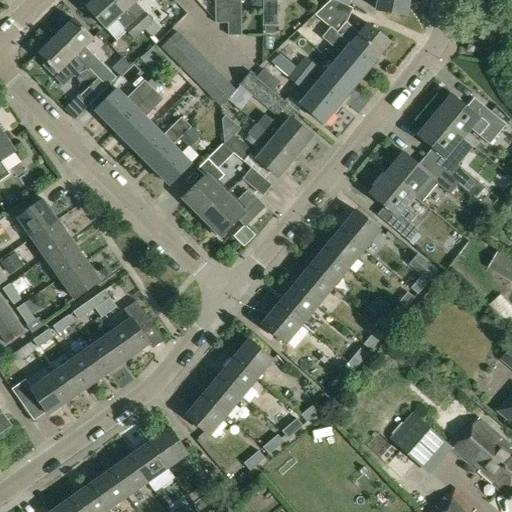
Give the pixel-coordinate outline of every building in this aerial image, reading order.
[(144,30),(117,0),(95,0),(88,7),(108,29),(117,20),(134,39),(144,30)] [(143,9),(137,2),(139,0),(117,0),(144,30),(152,38),(161,30),(143,9)] [(216,0),(217,23),(229,23),(228,0),(216,0)] [(242,0),(228,0),(229,36),(243,36),(242,0)] [(279,26),(278,0),(264,0),(265,26),(267,26),(267,32),(278,32),(278,26),(279,26)] [(354,8),(349,5),(337,0),(331,0),(316,15),(331,27),(375,63),(392,42),(368,23),(360,32),(348,22),(354,8)] [(337,0),(349,5),(351,0),(374,0),(374,6),(378,7),(377,9),(407,15),(409,0),(337,0)] [(64,30),(58,36),(77,56),(95,39),(75,19),(68,16),(61,24),(64,30)] [(331,27),(323,37),(343,54),(334,64),(358,83),(375,63),(331,27)] [(179,32),(163,47),(170,54),(186,40),(179,32)] [(73,74),(73,70),(76,73),(78,71),(82,76),(80,79),(89,88),(81,96),(90,105),(108,87),(86,65),(77,56),(58,36),(40,53),(49,62),(45,66),(61,82),(64,82),(73,74)] [(186,40),(170,54),(178,62),(193,47),(186,40)] [(193,47),(178,62),(185,69),(200,54),(193,47)] [(200,54),(185,69),(192,77),(207,62),(200,54)] [(105,65),(95,55),(86,65),(107,86),(114,78),(103,67),(105,65)] [(289,77),(302,89),(311,79),(296,68),(295,69),(279,55),(271,62),(289,77)] [(297,67),(311,78),(320,68),(306,57),(297,67)] [(207,62),(192,77),(199,84),(215,69),(207,62)] [(341,104),(358,83),(334,64),(317,85),(341,104)] [(215,69),(199,84),(207,92),(222,77),(215,69)] [(243,85),(278,114),(287,104),(284,102),(285,101),(252,75),(243,85)] [(222,77),(207,92),(214,99),(229,84),(222,77)] [(97,110),(116,129),(156,90),(146,80),(127,99),(118,89),(97,110)] [(229,84),(214,99),(221,107),(236,92),(229,84)] [(301,104),(324,124),(341,104),(317,85),(301,104)] [(134,148),(155,127),(146,118),(165,99),(156,90),(116,129),(134,148)] [(490,145),(497,136),(507,125),(475,99),(469,106),(453,94),(435,115),(463,139),(471,129),(490,145)] [(258,125),(297,157),(314,136),(291,118),(283,127),(267,114),(258,125)] [(433,148),(426,157),(477,199),(486,187),(459,164),(474,147),(463,139),(435,115),(419,135),(433,148)] [(134,148),(152,166),(191,126),(182,117),(163,136),(155,127),(134,148)] [(180,139),(189,148),(202,136),(192,127),(180,139)] [(0,181),(10,175),(1,161),(15,152),(0,129),(0,181)] [(259,159),(279,178),(297,157),(264,130),(257,139),(267,147),(259,159)] [(222,145),(245,162),(253,151),(233,134),(222,145)] [(171,185),(192,164),(173,145),(152,166),(171,185)] [(222,145),(205,162),(214,172),(234,153),(222,145)] [(452,178),(426,157),(426,156),(420,164),(405,152),(387,173),(415,196),(430,178),(442,189),(452,178)] [(264,196),(273,185),(253,169),(244,179),(264,196)] [(415,196),(387,173),(369,194),(384,206),(378,214),(410,241),(420,229),(401,214),(415,196)] [(203,218),(227,194),(207,175),(183,199),(203,218)] [(63,176),(46,187),(59,206),(76,195),(63,176)] [(247,193),(236,204),(227,194),(203,218),(222,238),(240,220),(246,227),(265,207),(253,195),(251,196),(247,193)] [(33,239),(59,221),(44,200),(18,219),(33,239)] [(340,230),(365,250),(381,231),(356,210),(340,230)] [(59,221),(33,239),(47,259),(73,241),(59,221)] [(365,250),(340,230),(325,248),(350,269),(365,250)] [(61,279),(87,260),(73,241),(47,259),(61,279)] [(350,269),(325,248),(309,267),(334,288),(350,269)] [(511,280),(511,255),(499,248),(489,267),(511,280)] [(419,294),(439,270),(419,253),(409,264),(422,275),(412,288),(419,294)] [(87,260),(61,279),(75,299),(101,281),(87,260)] [(8,279),(0,267),(0,283),(0,285),(8,279)] [(334,288),(309,267),(294,286),(319,307),(334,288)] [(15,305),(22,299),(11,283),(3,288),(15,305)] [(319,307),(294,286),(278,305),(303,325),(319,307)] [(95,309),(102,318),(118,308),(104,289),(89,301),(95,309)] [(403,313),(416,298),(408,291),(396,307),(403,313)] [(511,317),(511,308),(500,295),(490,304),(507,322),(511,317)] [(72,312),(79,320),(95,309),(89,301),(72,312)] [(150,344),(143,334),(154,327),(136,301),(124,310),(131,319),(111,333),(130,359),(150,344)] [(29,325),(36,319),(25,303),(17,309),(29,325)] [(8,305),(0,310),(0,323),(14,314),(8,305)] [(303,325),(278,305),(262,324),(287,345),(303,325)] [(387,331),(400,316),(393,310),(380,326),(387,331)] [(14,314),(0,323),(0,335),(0,336),(20,322),(14,314)] [(59,334),(75,322),(70,314),(54,326),(59,334)] [(20,322),(0,336),(6,344),(26,331),(20,322)] [(39,348),(55,336),(50,329),(34,340),(39,348)] [(372,350),(384,335),(377,329),(364,344),(372,350)] [(130,359),(111,333),(91,347),(110,373),(130,359)] [(233,359),(258,380),(274,360),(249,340),(233,359)] [(19,362),(36,350),(30,342),(14,354),(19,362)] [(511,369),(511,345),(511,346),(500,359),(511,369)] [(110,373),(91,347),(72,361),(90,387),(110,373)] [(348,364),(355,370),(368,354),(361,348),(348,364)] [(258,380),(233,359),(218,378),(243,398),(258,380)] [(90,387),(72,361),(52,375),(70,401),(90,387)] [(333,382),(340,388),(355,370),(348,364),(333,382)] [(70,401),(52,375),(33,389),(27,380),(13,390),(25,406),(37,397),(50,416),(70,401)] [(243,398),(218,378),(203,397),(228,417),(243,398)] [(511,392),(498,409),(511,422),(511,392)] [(228,417),(203,397),(187,416),(212,436),(228,417)] [(308,422),(323,409),(317,402),(302,415),(308,422)] [(0,432),(12,424),(4,412),(0,415),(0,432)] [(413,413),(391,438),(426,469),(448,443),(413,413)] [(289,438),(304,425),(298,418),(283,431),(289,438)] [(506,494),(511,486),(511,445),(480,418),(453,449),(506,494)] [(150,442),(169,469),(190,454),(171,428),(150,442)] [(270,454),(285,441),(279,434),(264,447),(270,454)] [(169,469),(150,442),(130,456),(149,483),(169,469)] [(251,470),(266,458),(260,450),(245,463),(251,470)] [(149,483),(130,456),(110,470),(129,497),(149,483)] [(129,497),(110,470),(90,484),(109,511),(129,497)] [(107,511),(109,511),(90,484),(70,498),(80,511),(107,511)] [(476,511),(456,488),(430,511),(476,511)] [(193,505),(198,511),(215,500),(210,492),(193,505)] [(80,511),(70,498),(50,511),(80,511)] [(214,511),(237,511),(228,501),(214,511)]
